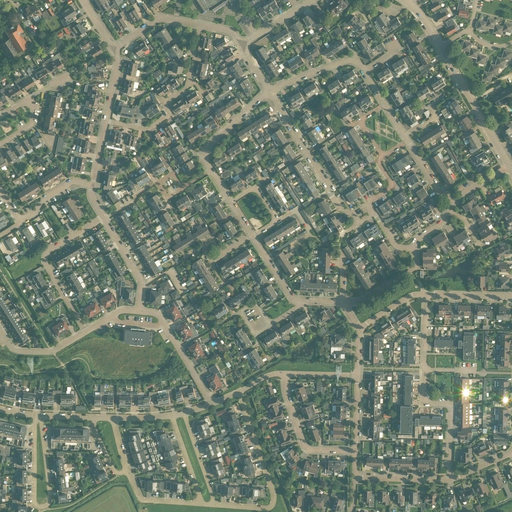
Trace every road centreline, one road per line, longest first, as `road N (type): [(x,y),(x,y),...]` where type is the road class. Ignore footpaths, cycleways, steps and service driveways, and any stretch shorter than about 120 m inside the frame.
road 1 (residential): [(449,480),(449,405),(424,398),(425,294)]
road 2 (residential): [(34,415),(40,508),(50,503),(41,416)]
road 3 (residential): [(105,121),(146,130),(171,114),(166,100),(186,89),(200,24)]
road 4 (residential): [(215,505),(272,506),(239,392)]
road 5 (residential): [(85,333),(45,258),(103,219)]
road 6 (residential): [(384,105),(353,60),(269,90)]
road 7 (tertiary): [(508,168),(440,44)]
road 8 (residential): [(139,309),(158,313),(211,405)]
road 9 (residential): [(269,90),(332,197)]
road 10 (residential): [(354,451),(304,444),(285,374)]
